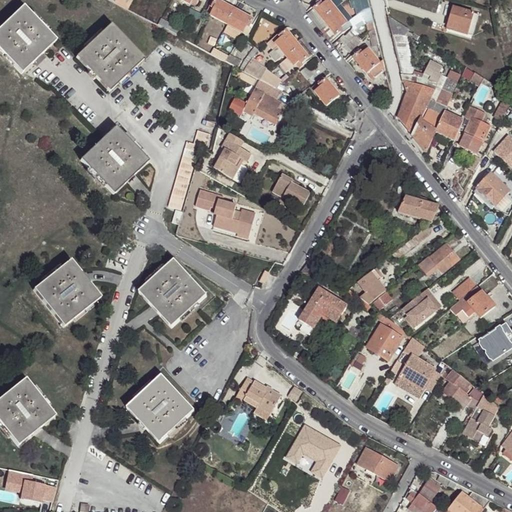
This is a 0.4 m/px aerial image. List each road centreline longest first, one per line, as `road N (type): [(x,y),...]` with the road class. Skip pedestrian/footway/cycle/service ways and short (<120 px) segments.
road 1 (residential): [(153,233),(141,246),(64,498)]
road 2 (residential): [(422,450),(351,413),(266,347),(259,326),(268,305)]
road 3 (residential): [(153,233),(165,161),(118,113),(101,110),(51,67)]
road 4 (residential): [(268,305),(379,117)]
road 5 (residential): [(379,117),(511,277)]
road 6 (residential): [(268,305),(153,233)]
road 7 (residential): [(297,21),(379,117)]
